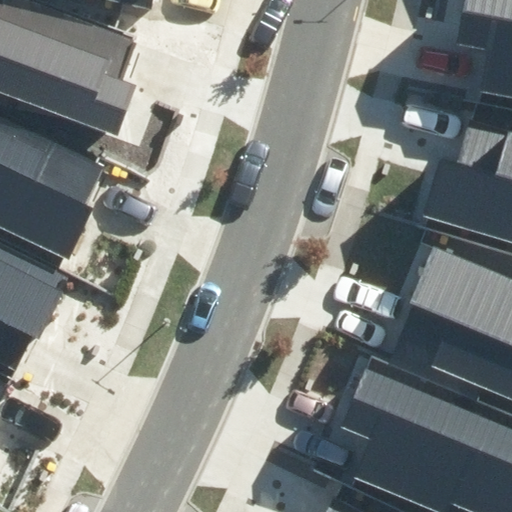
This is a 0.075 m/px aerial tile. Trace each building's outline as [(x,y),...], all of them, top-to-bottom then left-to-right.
[(0,12),(0,74),(124,125),(146,73),(127,66),(141,33),(59,0),(10,0),(4,15),(0,12)] [(494,46),(487,90),(511,94),(511,0),(472,0),(466,41),(494,46)] [(0,208),(67,242),(109,159),(0,105),(0,208)] [(450,152),(434,215),(511,235),(511,128),(480,120),(470,157),(450,152)] [(0,346),(25,360),(72,274),(0,234),(0,346)] [(511,272),(440,241),(392,350),(485,390),(490,379),(511,388),(511,272)] [(379,426),(361,468),(462,511),(467,498),(502,511),(511,511),(511,423),(374,364),(352,415),(379,426)] [(382,511),(339,490),(327,511),(382,511)]
